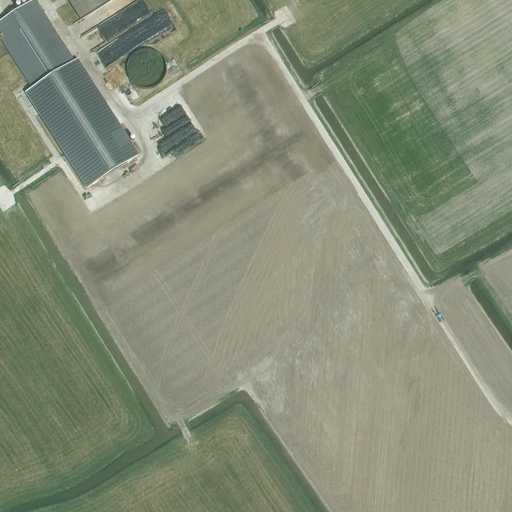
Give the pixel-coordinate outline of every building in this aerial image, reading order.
[(0,39),(32,89),(24,94),(86,190),(139,156),(77,60),(74,62),(34,0),(33,0),(0,21),(0,39)] [(67,0),(80,19),(109,0),(67,0)] [(62,5),(73,22),(79,19),(68,2),(62,5)] [(134,54),(131,57),(129,60),(127,63),(127,67),(126,71),(127,75),(128,78),(130,82),(133,85),(136,87),(140,88),(143,89),(147,89),(151,89),(155,88),(158,85),(161,83),(163,80),(165,76),(166,72),(166,69),(165,65),(164,61),(162,58),(159,55),(156,53),(153,51),(149,50),(145,50),(141,51),(137,52),(134,54)] [(195,139),(171,151),(175,160),(200,148),(195,139)]
